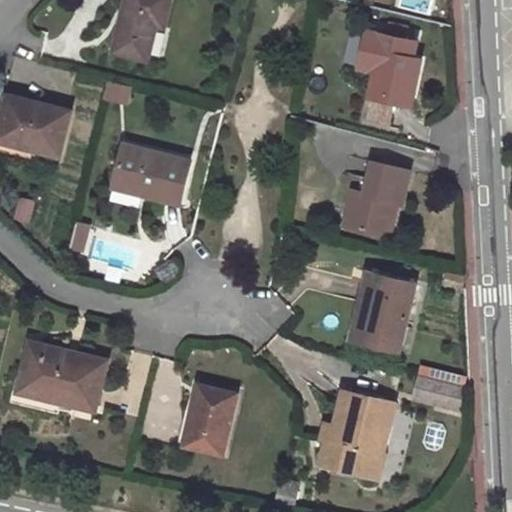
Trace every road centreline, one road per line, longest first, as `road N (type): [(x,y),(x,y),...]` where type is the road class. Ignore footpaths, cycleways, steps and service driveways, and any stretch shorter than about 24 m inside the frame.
road 1 (unclassified): [(510,511),(484,0)]
road 2 (residential): [(0,232),(56,287),(209,313)]
